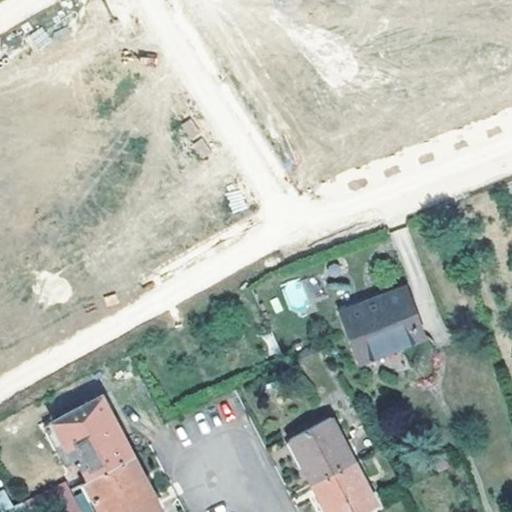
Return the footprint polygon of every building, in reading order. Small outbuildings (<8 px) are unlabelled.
[(344,314),(361,359),(422,336),(405,290),(344,314)] [(79,459),(89,478),(132,455),(121,435),(101,397),(54,421),(74,461),(79,459)] [(330,417),(290,438),(314,483),(354,462),(330,417)] [(156,511),(161,510),(132,455),(89,478),(85,481),(101,511),(156,511)] [(354,462),(314,483),(328,511),(367,511),(378,506),(354,462)]
